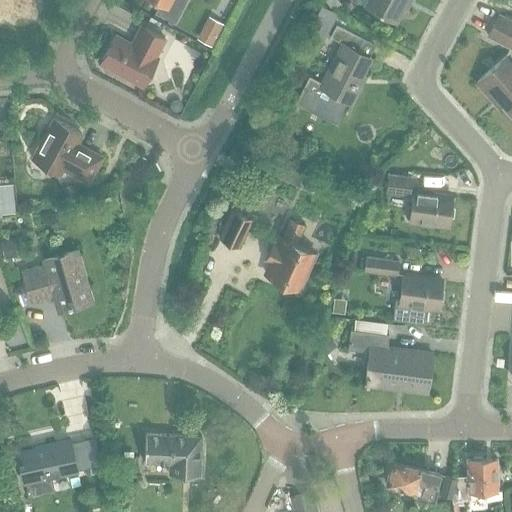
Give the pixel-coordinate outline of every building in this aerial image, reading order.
[(153,0),(161,4),(156,11),(174,21),(185,0),(153,0)] [(367,0),(365,5),(395,21),(406,0),(367,0)] [(323,6),(307,37),(323,45),(339,14),(323,6)] [(511,48),(511,46),(511,21),(499,15),(488,36),(511,48)] [(210,16),(198,38),(213,46),(225,24),(210,16)] [(155,55),(165,37),(141,25),(132,43),(115,34),(100,62),(104,64),(103,66),(104,69),(111,72),(113,71),(114,69),(143,85),(157,57),(155,55)] [(310,79),(298,101),(335,121),(346,100),(351,103),(360,85),(356,83),(370,57),(369,56),(374,45),(362,38),(336,25),(330,36),(342,43),(320,84),(310,79)] [(511,116),(511,64),(505,57),(476,82),(490,97),(493,95),(511,116)] [(77,143),(82,134),(54,118),(32,158),(60,173),(63,168),(88,181),(102,156),(77,143)] [(404,162),(403,173),(426,177),(428,165),(404,162)] [(409,195),(411,178),(390,175),(388,193),(409,195)] [(76,184),(60,188),(63,199),(79,195),(76,184)] [(449,225),(452,196),(413,191),(410,220),(449,225)] [(253,219),(232,209),(220,237),(240,246),(253,219)] [(299,289),(316,253),(296,244),(305,225),(291,218),(279,245),(274,243),(267,258),(271,261),(266,273),(299,289)] [(13,238),(1,241),(6,258),(18,254),(13,238)] [(413,258),(414,247),(381,242),(379,252),(413,258)] [(59,310),(91,300),(76,249),(44,258),(45,264),(22,271),(31,301),(54,294),(59,310)] [(396,275),(398,261),(367,257),(365,271),(396,275)] [(428,307),(438,309),(442,279),(403,274),(400,301),(395,300),(392,320),(426,324),(428,307)] [(427,392),(432,353),(386,347),(388,335),(350,330),(347,349),(368,351),(364,384),(427,392)] [(202,436),(145,433),(144,461),(170,462),(169,474),(200,476),(202,436)] [(44,445),(19,451),(25,480),(28,497),(54,491),(51,474),(76,469),(69,437),(44,442),(44,445)] [(134,457),(121,457),(121,466),(134,466),(134,457)] [(501,491),(496,491),(495,459),(468,460),(469,477),(457,478),(456,479),(452,499),(452,503),(470,500),(470,492),(486,492),(486,501),(501,499),(501,491)] [(436,484),(439,473),(393,461),(387,485),(417,493),(416,497),(433,502),(437,485),(436,484)] [(452,499),(456,479),(445,476),(440,495),(452,498),(452,499)] [(339,491),(316,497),(319,511),(344,511),(340,494),(339,491)] [(295,511),(318,511),(313,493),(292,499),(295,511)]
